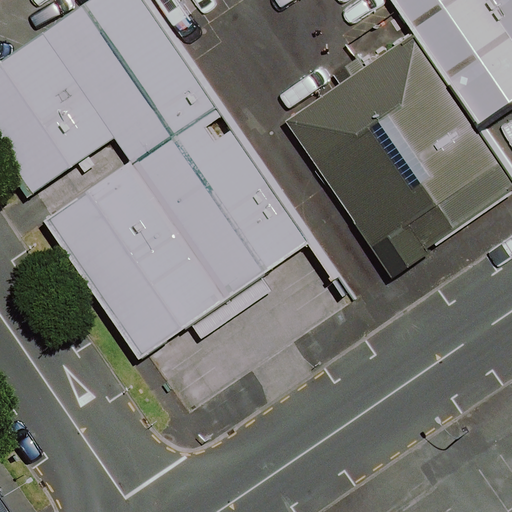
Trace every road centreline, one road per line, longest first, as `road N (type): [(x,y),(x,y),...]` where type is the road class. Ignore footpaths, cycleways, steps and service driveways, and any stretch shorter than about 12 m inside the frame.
road 1 (tertiary): [(223,511),(511,313)]
road 2 (residential): [(0,319),(136,511)]
